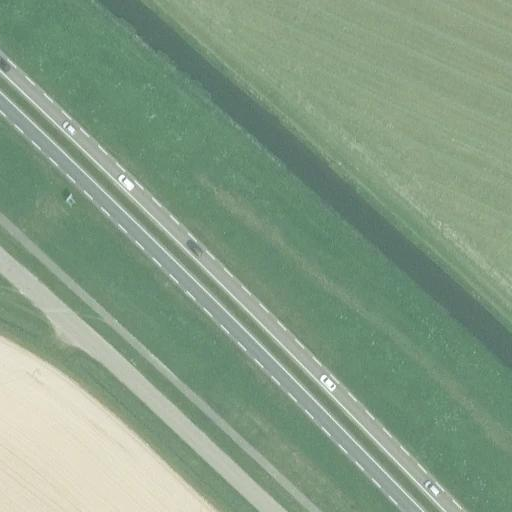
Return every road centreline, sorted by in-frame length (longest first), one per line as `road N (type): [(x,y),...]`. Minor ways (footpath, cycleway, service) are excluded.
road 1 (primary): [(454,511),(0,60)]
road 2 (primary): [(0,103),(412,511)]
road 3 (unclassified): [(270,511),(0,258)]
